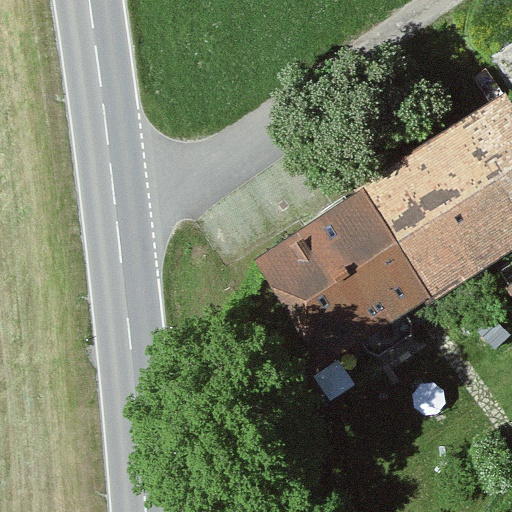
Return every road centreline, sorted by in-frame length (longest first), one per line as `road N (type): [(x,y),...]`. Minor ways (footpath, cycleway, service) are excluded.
road 1 (primary): [(142,511),(120,213),(89,0)]
road 2 (track): [(120,213),(423,0)]
